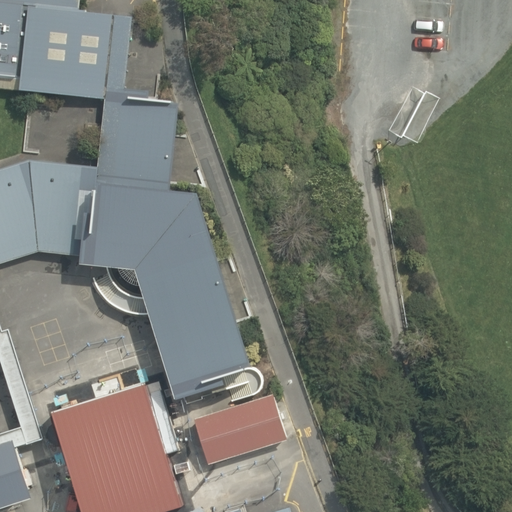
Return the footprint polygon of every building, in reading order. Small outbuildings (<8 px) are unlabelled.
[(84,212),(80,256),(79,263),(133,269),(175,398),(223,383),(221,377),(252,366),(219,259),(196,193),(169,190),(170,184),(175,137),(178,110),(179,103),(176,103),(171,102),(171,100),(157,99),(147,97),(148,90),(124,88),(131,23),(132,17),(84,12),(84,10),(83,10),(78,9),(79,0),(0,0),(0,75),(16,77),(14,88),(28,90),(57,93),(105,98),(102,124),(98,161),(97,168),(92,213),(84,212)] [(0,86),(14,88),(16,77),(0,75),(0,86)] [(0,263),(39,252),(80,256),(84,212),(92,213),(97,168),(31,160),(0,169),(0,263)] [(240,511),(239,508),(224,511),(16,511),(61,499),(7,329),(1,331),(0,328),(0,361),(21,427),(0,433),(0,441),(11,438),(13,446),(25,442),(40,487),(28,491),(29,496),(0,505),(0,511),(240,511)] [(238,426),(231,402),(180,418),(187,441),(238,426)] [(0,505),(29,496),(28,491),(13,446),(11,438),(0,441),(0,505)]
